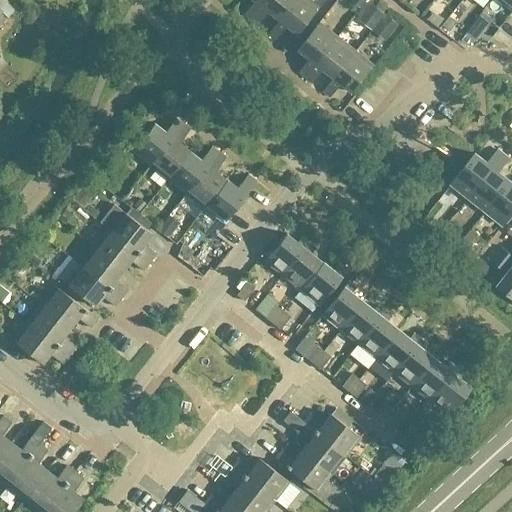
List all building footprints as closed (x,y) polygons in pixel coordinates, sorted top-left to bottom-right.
[(251,0),(256,3),(245,17),(252,22),(268,0),(251,0)] [(280,22),(297,0),(268,0),(252,22),(259,28),(270,14),(280,22)] [(297,0),(280,22),(269,36),(277,42),(287,28),(298,37),(325,3),(321,0),(297,0)] [(511,0),(496,0),(511,12),(511,0)] [(383,16),(371,6),(358,21),(371,31),(383,16)] [(385,42),(398,26),(385,16),(372,32),(385,42)] [(320,24),(298,52),(310,61),(300,74),(306,79),(338,39),(320,24)] [(334,80),(356,53),(338,39),(306,79),(313,85),(324,72),(334,80)] [(352,95),(374,68),(356,53),(334,80),(323,93),(331,99),(341,86),(352,95)] [(133,152),(151,167),(183,126),(176,121),(166,134),(155,125),(133,152)] [(151,167),(169,181),(191,153),(180,144),(190,132),(183,126),(151,167)] [(169,181),(187,196),(219,155),(212,150),(202,162),(191,153),(169,181)] [(451,186),(468,200),(504,156),(498,151),(487,165),(476,156),(451,186)] [(187,196),(205,210),(227,182),(216,173),(226,161),(219,155),(187,196)] [(468,200),(485,214),(509,183),(499,174),(509,161),(504,156),(468,200)] [(255,184),(248,178),(238,190),(227,182),(205,210),(223,224),(255,184)] [(502,227),(511,214),(511,185),(509,183),(485,214),(502,227)] [(98,223),(108,231),(150,264),(156,256),(144,246),(152,236),(122,212),(113,205),(98,223)] [(94,248),(123,272),(131,263),(143,272),(150,264),(108,231),(94,248)] [(282,278),(309,244),(302,239),(298,245),(286,236),(264,263),(282,278)] [(282,278),(300,292),(322,264),(312,256),(316,250),(309,244),(282,278)] [(79,266),(122,300),(128,292),(115,282),(123,272),(94,248),(79,266)] [(511,269),(511,258),(501,250),(495,256),(511,269)] [(511,299),(511,269),(495,256),(490,263),(507,277),(498,288),(511,299)] [(345,273),(344,273),(338,268),(333,273),(322,264),(300,292),(318,306),(345,273)] [(122,300),(79,266),(65,284),(95,308),(102,299),(115,308),(122,300)] [(322,317),(340,331),(362,304),(351,296),(356,290),(348,283),(322,317)] [(243,303),(253,291),(246,285),(236,297),(243,303)] [(41,306),(70,329),(77,319),(90,330),(97,321),(55,288),(41,306)] [(359,346),(385,313),(378,307),(373,313),(362,304),(340,331),(359,346)] [(27,323),(69,357),(76,348),(62,338),(70,329),(41,306),(27,323)] [(265,321),(272,326),(282,314),(275,308),(265,321)] [(359,346),(376,360),(398,333),(388,324),(392,319),(385,313),(359,346)] [(279,332),(289,319),(282,314),(272,326),(279,332)] [(69,357),(27,323),(12,342),(41,365),(49,355),(62,365),(69,357)] [(376,360),(394,374),(420,341),(413,335),(409,341),(398,333),(376,360)] [(394,374),(412,388),(434,361),(423,352),(428,346),(420,341),(394,374)] [(315,348),(305,360),(313,366),(323,353),(315,348)] [(330,359),(323,353),(313,366),(320,372),(330,359)] [(412,388),(430,403),(456,370),(449,364),(444,369),(434,361),(412,388)] [(456,370),(430,403),(448,417),(470,389),(459,381),(463,375),(456,370)] [(341,389),(348,394),(358,382),(351,376),(341,389)] [(348,394),(355,400),(365,388),(358,382),(348,394)] [(387,404),(377,417),(384,423),(394,410),(387,404)] [(401,416),(394,410),(384,423),(391,428),(401,416)] [(290,414),(284,423),(296,433),(309,443),(302,452),(331,475),(344,457),(303,424),(290,414)] [(344,457),(359,439),(330,416),(322,426),(309,416),(303,424),(344,457)] [(0,420),(0,457),(10,445),(1,438),(10,426),(1,419),(0,420)] [(10,445),(0,457),(0,484),(5,488),(38,447),(50,431),(41,424),(29,440),(19,452),(10,445)] [(420,452),(430,439),(423,433),(413,446),(420,452)] [(5,488),(23,502),(46,473),(36,466),(46,453),(38,447),(5,488)] [(316,494),(331,475),(302,452),(294,461),(282,451),(274,461),(316,494)] [(231,470),(273,503),(288,484),(258,461),(250,471),(238,461),(231,470)] [(23,502),(34,511),(44,511),(73,475),(65,468),(55,480),(46,473),(23,502)] [(247,511),(266,511),(273,503),(231,470),(224,478),(237,488),(229,498),(247,511)] [(73,475),(44,511),(73,511),(81,502),(72,494),(82,481),(73,475)] [(211,511),(247,511),(229,498),(221,507),(209,497),(203,505),(211,511)]
